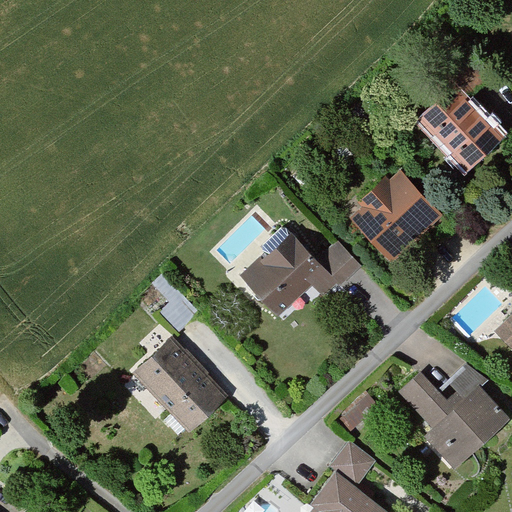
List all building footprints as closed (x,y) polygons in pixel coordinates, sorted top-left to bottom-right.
[(425,122),(475,175),(510,142),(474,103),(493,84),(465,54),(438,80),(453,96),(425,122)] [(368,211),(355,222),(398,269),(451,221),(408,174),(396,185),(391,180),(363,206),(368,211)] [(265,262),(245,280),(285,323),(315,295),(326,307),(368,269),(346,244),(326,262),(299,233),(284,231),(264,249),(265,262)] [(165,314),(180,330),(199,313),(164,277),(154,286),(173,306),(165,314)] [(511,323),(500,336),(511,347),(511,323)] [(177,341),(137,377),(196,441),(236,405),(177,341)] [(430,441),(462,474),(511,426),(511,417),(485,389),(471,402),(463,394),(453,403),(426,374),(403,395),(439,433),(430,441)] [(321,511),(391,511),(363,491),(383,463),(355,443),(334,472),(340,476),(317,508),(322,511),(321,511)]
